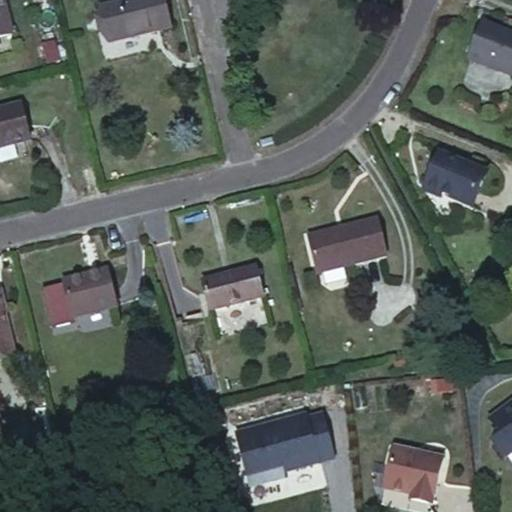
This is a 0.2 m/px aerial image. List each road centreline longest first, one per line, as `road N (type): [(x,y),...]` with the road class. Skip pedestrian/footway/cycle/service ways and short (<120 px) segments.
road 1 (residential): [(427,0),(376,99),(323,148),(244,175)]
road 2 (residential): [(244,175),(0,236)]
road 3 (residential): [(244,175),(203,0)]
